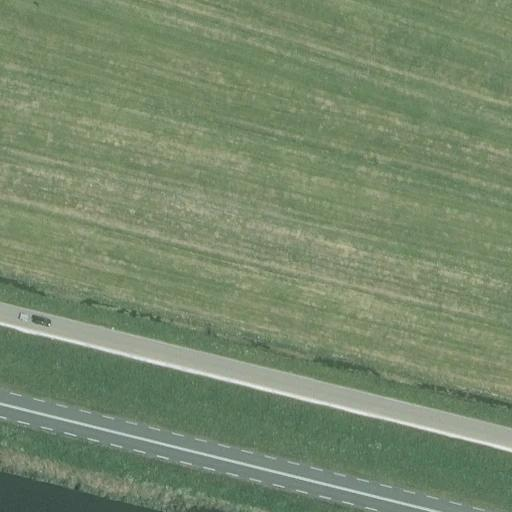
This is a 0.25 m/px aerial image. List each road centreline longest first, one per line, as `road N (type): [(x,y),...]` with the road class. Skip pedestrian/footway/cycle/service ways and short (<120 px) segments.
road 1 (tertiary): [(511,443),(0,315)]
road 2 (primary): [(413,511),(0,409)]
